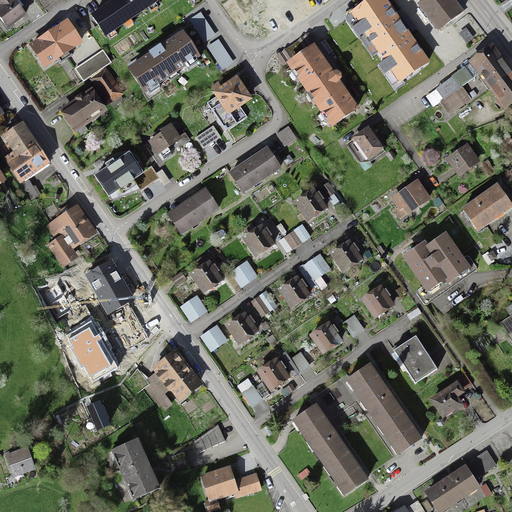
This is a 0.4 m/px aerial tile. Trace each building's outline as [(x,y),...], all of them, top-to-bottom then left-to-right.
[(25,12),(15,0),(0,0),(0,18),(6,26),(25,12)] [(55,0),(35,0),(45,13),(58,4),(55,0)] [(140,15),(129,0),(116,0),(89,18),(103,40),(140,15)] [(129,0),(140,15),(162,0),(129,0)] [(399,82),(427,63),(383,0),(374,0),(352,15),(399,82)] [(451,0),(428,0),(421,6),(417,8),(437,35),(464,15),(451,0)] [(192,19),(202,33),(216,23),(206,9),(192,19)] [(66,22),(28,48),(45,73),(83,47),(66,22)] [(309,34),(277,55),(283,65),(315,44),(309,34)] [(183,35),(131,71),(145,93),(198,57),(183,35)] [(314,47),(286,66),(330,131),(358,112),(314,47)] [(489,88),(511,72),(493,48),(447,81),(453,90),(477,72),(489,88)] [(101,53),(75,71),(83,84),(111,65),(101,53)] [(107,71),(91,83),(108,108),(124,97),(107,71)] [(511,73),(511,72),(489,88),(508,114),(511,111),(511,73)] [(236,79),(211,95),(227,118),(251,103),(236,79)] [(472,100),(464,91),(458,97),(455,94),(439,108),(449,119),(472,100)] [(92,92),(58,114),(72,135),(106,113),(92,92)] [(215,124),(202,132),(210,145),(224,137),(215,124)] [(13,155),(3,162),(20,187),(50,167),(22,126),(2,139),(13,155)] [(171,128),(148,144),(157,157),(180,142),(171,128)] [(370,128),(352,140),(366,162),(385,151),(370,128)] [(288,130),(277,137),(285,149),(296,142),(288,130)] [(468,147),(445,162),(458,181),(480,165),(468,147)] [(267,151),(228,177),(241,196),(280,170),(267,151)] [(127,154),(108,166),(124,192),(144,180),(127,154)] [(417,183),(391,201),(405,220),(430,202),(417,183)] [(511,209),(498,188),(461,212),(477,236),(511,212),(511,209)] [(314,191),(293,205),(306,225),(327,211),(314,191)] [(205,192),(166,217),(179,237),(218,212),(205,192)] [(65,235),(75,250),(96,236),(77,208),(47,228),(56,241),(65,235)] [(261,226),(241,239),(255,260),(275,246),(261,226)] [(302,228),(284,241),(292,253),(310,240),(302,228)] [(65,235),(56,241),(47,247),(64,272),(82,260),(75,250),(65,235)] [(425,244),(401,260),(427,296),(445,284),(447,287),(470,271),(445,235),(427,247),(425,244)] [(349,243),(329,257),(343,276),(362,263),(349,243)] [(320,257),(304,268),(314,283),(330,272),(320,257)] [(90,281),(77,288),(102,332),(144,308),(116,259),(87,275),(90,281)] [(209,262),(189,276),(203,297),(223,283),(209,262)] [(247,264),(231,275),(243,293),(259,283),(247,264)] [(182,275),(171,281),(176,289),(186,283),(182,275)] [(297,278),(276,291),(290,312),(310,298),(297,278)] [(380,288),(361,301),(375,321),(394,308),(380,288)] [(267,293),(251,304),(261,320),(277,309),(267,293)] [(198,299),(180,310),(190,326),(208,315),(198,299)] [(418,308),(406,315),(411,323),(423,315),(418,308)] [(244,315),(225,328),(238,348),(258,335),(244,315)] [(511,316),(500,324),(511,342),(511,316)] [(354,318),(343,326),(353,340),(364,332),(354,318)] [(328,324),(308,338),(323,359),(343,346),(328,324)] [(217,329),(200,340),(211,355),(227,344),(217,329)] [(109,332),(101,338),(108,347),(116,341),(109,332)] [(416,338),(394,352),(415,386),(437,371),(416,338)] [(286,353),(280,358),(293,379),(308,369),(300,356),(292,361),(286,353)] [(175,354),(152,371),(155,375),(143,384),(157,402),(169,392),(179,405),(202,388),(175,354)] [(277,360),(256,374),(269,394),(290,380),(277,360)] [(371,418),(394,402),(368,365),(345,382),(371,418)] [(466,376),(458,382),(465,393),(473,387),(466,376)] [(456,384),(429,402),(442,422),(463,408),(458,400),(464,396),(456,384)] [(253,389),(242,396),(252,413),(263,406),(253,389)] [(100,399),(87,405),(97,428),(111,422),(100,399)] [(394,402),(371,418),(399,457),(422,441),(394,402)] [(317,459),(340,443),(315,407),(292,422),(317,459)] [(217,425),(194,441),(199,451),(225,440),(217,425)] [(136,442),(110,454),(132,502),(158,490),(136,442)] [(340,443),(317,459),(344,497),(367,482),(340,443)] [(5,457),(13,480),(33,473),(25,450),(5,457)] [(183,452),(167,459),(175,476),(191,469),(183,452)] [(488,454),(467,467),(477,482),(497,468),(488,454)] [(464,468),(422,496),(432,511),(448,511),(479,491),(464,468)] [(228,469),(199,479),(208,502),(204,503),(207,511),(218,507),(215,498),(235,491),(238,500),(259,492),(253,477),(233,484),(228,469)]
